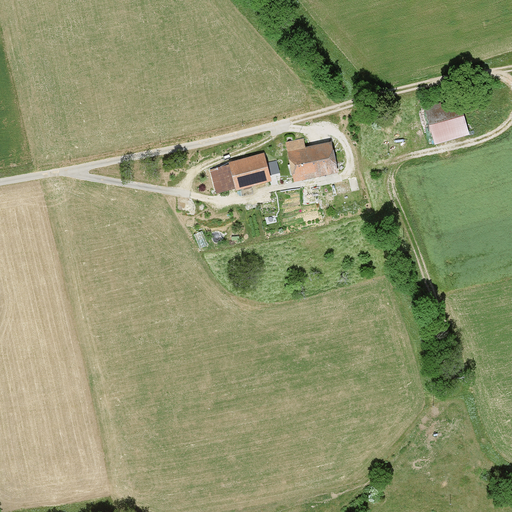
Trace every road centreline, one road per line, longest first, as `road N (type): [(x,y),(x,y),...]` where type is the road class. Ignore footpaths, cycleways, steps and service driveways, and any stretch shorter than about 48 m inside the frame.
road 1 (track): [(182,192),(200,167),(262,141),(279,124),(327,130),(350,157),(341,177),(245,197),(189,194)]
road 2 (unclassified): [(0,181),(289,122)]
road 3 (track): [(289,122),(383,93),(511,68)]
road 4 (track): [(511,118),(472,142),(394,162)]
